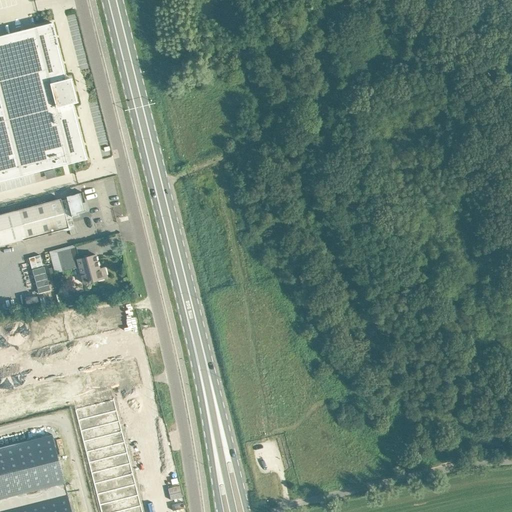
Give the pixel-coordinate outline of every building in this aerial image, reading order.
[(0,180),(86,159),(72,102),(76,101),(70,78),(66,79),(52,23),(0,35),(0,180)] [(72,217),(78,215),(77,212),(84,210),(82,203),(85,202),(83,192),(66,197),(67,199),(62,201),(61,197),(0,213),(0,245),(69,227),(69,230),(75,228),(72,217)] [(95,254),(79,259),(75,245),(48,251),(54,273),(79,267),(84,283),(107,277),(104,267),(99,268),(95,254)] [(121,307),(88,311),(93,332),(125,324),(121,307)] [(88,311),(66,314),(72,337),(93,332),(88,311)] [(66,314),(44,317),(50,343),(72,337),(66,314)] [(44,317),(22,320),(29,348),(50,343),(44,317)] [(22,320),(0,322),(0,323),(8,353),(29,348),(22,320)] [(135,361),(102,369),(108,391),(112,390),(140,383),(135,361)] [(102,369),(92,372),(97,394),(101,393),(108,391),(102,369)] [(92,372),(81,375),(87,396),(97,394),(92,372)] [(81,375),(70,377),(76,399),(87,396),(81,375)] [(70,377),(60,380),(65,402),(73,400),(76,399),(70,377)] [(60,380),(49,383),(55,404),(65,402),(60,380)] [(49,383),(38,385),(44,407),(55,404),(49,383)] [(38,385),(28,388),(33,410),(44,407),(38,385)] [(28,388),(17,391),(23,413),(33,410),(28,388)] [(76,399),(73,400),(78,421),(117,411),(112,390),(108,391),(101,393),(97,394),(87,396),(76,399)] [(17,391),(6,393),(12,415),(23,413),(17,391)] [(6,393),(0,394),(0,413),(1,418),(12,415),(6,393)] [(117,411),(78,421),(84,442),(122,432),(117,411)] [(122,432),(84,442),(89,463),(128,453),(122,432)] [(0,511),(71,511),(52,436),(0,448),(0,511)] [(128,453),(89,463),(94,484),(133,475),(128,453)] [(133,475),(94,484),(100,505),(138,496),(133,475)] [(142,511),(138,496),(100,505),(101,511),(142,511)]
